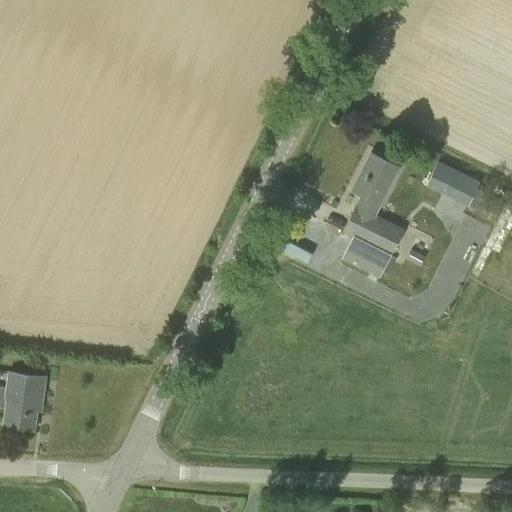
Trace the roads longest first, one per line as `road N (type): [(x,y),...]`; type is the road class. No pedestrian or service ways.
road 1 (tertiary): [(122,476),(358,0)]
road 2 (unclassified): [(511,489),(122,476)]
road 3 (unclassified): [(122,476),(0,472)]
